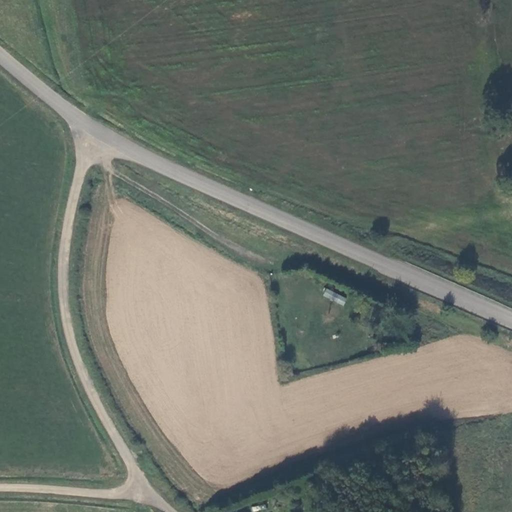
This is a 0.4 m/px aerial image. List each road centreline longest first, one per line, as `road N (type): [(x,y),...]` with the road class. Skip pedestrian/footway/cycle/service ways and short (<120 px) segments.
road 1 (unclassified): [(0,56),(94,135),(511,320)]
road 2 (track): [(94,135),(66,225),(63,287),(73,356),(137,486)]
road 3 (track): [(84,152),(269,265)]
road 4 (track): [(137,486),(122,493),(0,488)]
